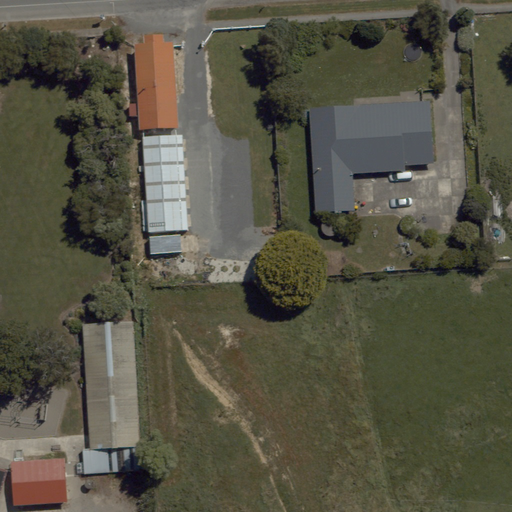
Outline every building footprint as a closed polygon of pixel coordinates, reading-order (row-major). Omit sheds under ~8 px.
[(174,39),(138,41),(142,130),(179,128),(174,39)] [(433,101),(314,108),(320,210),(361,208),(359,171),(437,167),(433,101)] [(128,326),(82,329),(90,449),(135,446),(128,326)] [(66,459),(13,463),(16,507),(69,504),(66,459)] [(0,503),(10,471),(0,468),(0,503)] [(118,494),(86,496),(86,511),(97,511),(118,511),(118,494)]
